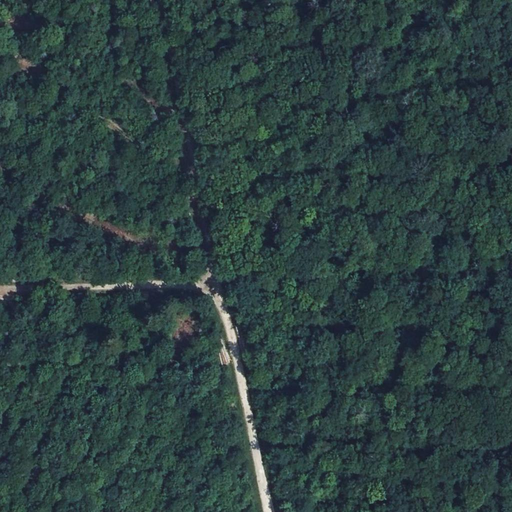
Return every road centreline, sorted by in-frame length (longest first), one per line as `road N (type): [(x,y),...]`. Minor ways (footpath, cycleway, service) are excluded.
road 1 (track): [(218,283),(167,0)]
road 2 (track): [(265,511),(218,283)]
road 3 (track): [(0,291),(218,283)]
